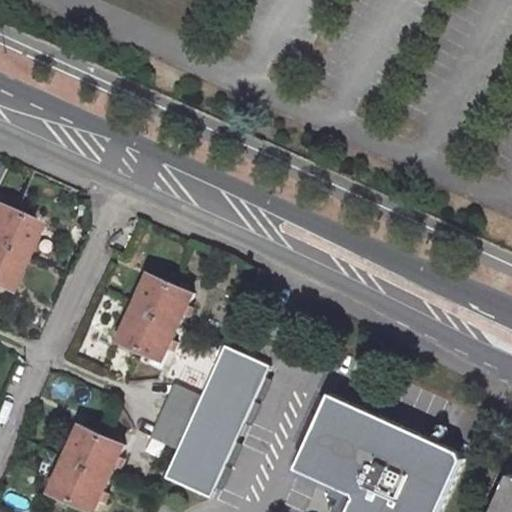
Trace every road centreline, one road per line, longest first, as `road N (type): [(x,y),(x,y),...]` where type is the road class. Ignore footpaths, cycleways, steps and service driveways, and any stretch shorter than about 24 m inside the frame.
road 1 (primary): [(511,316),(0,81)]
road 2 (primary): [(0,130),(498,362)]
